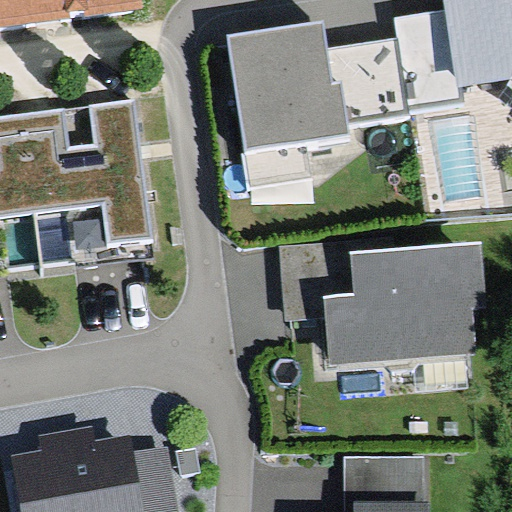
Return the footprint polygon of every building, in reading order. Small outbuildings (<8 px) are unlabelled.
[(0,0),(0,28),(131,10),(129,0),(0,0)] [(447,20),(399,27),(402,45),(411,117),(468,108),(466,93),(494,89),(497,109),(511,117),(511,0),(461,0),(444,3),(447,20)] [(319,26),(216,37),(228,154),(348,141),(347,124),(411,117),(402,45),(322,53),(319,26)] [(0,224),(101,211),(106,249),(150,243),(131,108),(96,113),(102,156),(62,161),(56,117),(0,124),(0,224)] [(483,335),(478,266),(351,275),(354,317),(320,320),(325,388),(468,378),(465,336),(483,335)] [(16,466),(24,511),(172,511),(163,456),(130,462),(127,449),(89,456),(87,441),(45,449),(47,461),(16,466)] [(419,511),(418,466),(352,468),(353,511),(419,511)]
